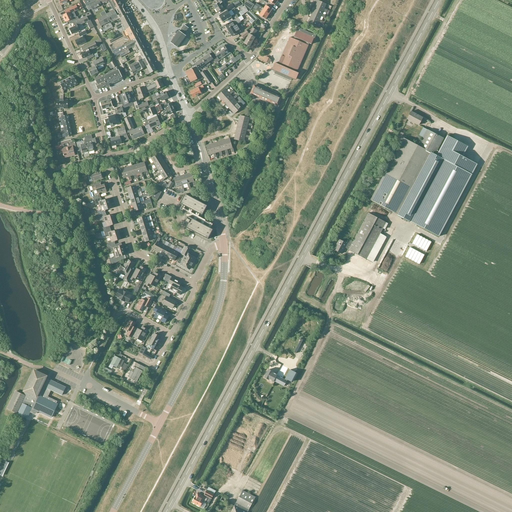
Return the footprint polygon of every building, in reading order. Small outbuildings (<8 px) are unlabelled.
[(112,2),(116,9),(122,6),(119,0),(98,0),(90,4),(92,10),(102,5),(101,4),(108,2),(109,1),(110,3),(112,2)] [(224,9),(221,4),(226,1),(225,0),(215,0),(218,4),(214,6),(218,13),(224,9)] [(249,1),(246,6),(251,10),(254,5),(249,1)] [(324,10),(323,11),(327,12),(328,10),(324,9),(326,4),(318,1),(316,6),(324,10)] [(232,17),(228,12),(235,8),(234,7),(232,4),(225,8),(227,11),(219,16),(223,22),(232,17)] [(272,6),(268,4),(266,6),(266,5),(264,9),(262,8),(261,9),(269,14),(272,9),(270,8),(272,6)] [(64,16),(62,16),(65,22),(66,21),(67,22),(68,21),(73,19),(71,13),(79,10),(76,5),(68,9),(65,10),(66,14),(64,15),(64,16)] [(111,23),(120,19),(127,15),(122,6),(116,9),(97,19),(101,26),(110,22),(111,23)] [(261,9),(262,8),(259,6),(256,11),(260,14),(259,15),(265,20),(269,14),(261,9)] [(313,12),(321,16),(321,17),(324,18),(325,16),(322,15),(323,11),(324,10),(316,6),(313,12)] [(250,11),(247,14),(251,18),(249,21),(252,24),(257,18),(250,11)] [(311,17),(319,21),(319,22),(322,24),(322,23),(323,22),(319,20),(321,17),(321,16),(313,12),(311,17)] [(119,34),(124,31),(133,26),(127,15),(120,19),(122,22),(120,23),(115,25),(119,34)] [(73,19),(68,21),(70,24),(74,22),(75,26),(70,29),(72,34),(80,31),(78,26),(87,22),(89,21),(87,16),(79,19),(78,17),(73,19)] [(317,26),(319,22),(319,21),(311,17),(308,23),(316,27),(319,29),(320,27),(317,26)] [(238,18),(225,26),(232,37),(237,34),(237,33),(240,31),(241,30),(238,25),(241,23),(238,18)] [(111,23),(102,28),(104,32),(113,27),(111,23)] [(184,25),(182,29),(180,32),(179,31),(171,43),(178,48),(186,36),(184,35),(189,28),(184,25)] [(124,31),(119,34),(106,40),(109,46),(113,44),(116,49),(139,37),(133,26),(124,31)] [(250,47),(255,37),(253,36),(255,33),(256,33),(257,30),(253,28),(244,44),(245,44),(244,45),(244,46),(247,48),(248,48),(249,47),(250,47)] [(308,45),(309,43),(312,44),(316,36),(298,28),(294,37),(295,37),(294,39),(290,37),(279,62),(280,63),(279,65),(275,63),(272,69),(275,71),(275,73),(291,80),(292,78),(296,80),(299,73),(296,72),(297,70),(309,46),(308,45)] [(86,42),(83,36),(87,34),(86,31),(79,34),(81,38),(75,41),(78,46),(86,42)] [(139,37),(116,49),(112,51),(116,57),(120,55),(121,57),(130,52),(129,49),(133,47),(135,50),(136,49),(137,49),(139,52),(145,49),(139,37)] [(100,39),(91,44),(81,48),(83,52),(81,53),(83,59),(87,57),(88,60),(94,57),(93,54),(91,55),(90,51),(98,47),(97,44),(102,42),(100,39)] [(215,56),(218,60),(219,61),(230,53),(224,46),(220,48),(219,47),(213,52),(214,53),(213,53),(214,54),(215,56)] [(149,56),(145,49),(139,52),(143,59),(149,56)] [(202,59),(206,64),(207,67),(210,65),(210,64),(209,62),(213,59),(215,62),(218,60),(215,56),(214,54),(211,56),(209,54),(202,59)] [(129,66),(134,74),(146,68),(145,67),(147,67),(150,74),(156,70),(149,56),(143,59),(129,66)] [(95,66),(88,70),(91,76),(98,72),(97,69),(98,69),(98,70),(103,67),(102,65),(105,64),(102,58),(93,62),(94,65),(95,66)] [(198,70),(206,64),(202,59),(194,64),(198,70)] [(97,83),(96,84),(98,89),(106,85),(107,87),(117,81),(123,78),(118,68),(95,79),(97,83)] [(186,71),(188,75),(192,82),(198,79),(192,68),(186,71)] [(204,71),(201,73),(203,76),(208,84),(211,82),(206,74),(204,71)] [(161,79),(154,82),(146,86),(149,93),(157,89),(164,86),(161,79)] [(201,93),(200,90),(204,88),(203,85),(190,92),(193,97),(201,93)] [(278,105),(282,97),(254,85),(251,93),(278,105)] [(218,96),(222,101),(230,94),(229,93),(226,90),(230,87),(229,86),(225,89),(226,89),(218,96)] [(144,87),(137,89),(140,99),(147,97),(144,87)] [(229,93),(230,94),(222,101),(226,105),(234,98),(233,98),(230,94),(234,91),(232,90),(229,93)] [(119,96),(121,101),(124,100),(125,105),(132,102),(129,92),(122,95),(119,96)] [(156,94),(151,96),(153,101),(160,98),(162,101),(169,98),(166,92),(157,96),(156,94)] [(63,95),(61,95),(61,100),(57,100),(57,109),(68,109),(68,100),(64,100),(64,98),(63,98),(63,95)] [(236,95),(233,98),(234,98),(226,105),(230,110),(238,103),(237,102),(235,99),(238,96),(236,95)] [(240,103),(242,101),(241,99),(239,101),(237,102),(238,103),(230,110),(235,114),(242,107),(239,104),(240,103)] [(111,100),(100,102),(102,109),(113,107),(111,102),(113,102),(113,100),(111,100)] [(140,101),(136,102),(139,109),(141,109),(142,110),(144,110),(145,109),(145,108),(148,106),(147,102),(143,104),(143,103),(140,103),(140,101)] [(166,102),(155,107),(158,113),(163,111),(162,111),(164,110),(167,115),(175,112),(172,103),(167,105),(166,102)] [(125,112),(123,106),(114,109),(116,115),(125,112)] [(156,114),(153,108),(152,106),(146,109),(145,109),(144,110),(144,111),(147,110),(148,113),(150,117),(152,116),(153,119),(148,121),(147,118),(142,120),(145,126),(149,125),(151,128),(160,124),(157,117),(156,114)] [(64,116),(63,112),(61,113),(58,113),(58,116),(61,115),(62,118),(59,118),(60,121),(62,120),(63,122),(69,120),(68,115),(64,116)] [(411,112),(407,119),(419,125),(423,118),(411,112)] [(109,119),(105,120),(107,127),(107,128),(111,128),(111,126),(117,124),(120,124),(118,119),(117,115),(115,116),(115,115),(110,116),(110,119),(109,119)] [(254,120),(254,118),(250,117),(249,118),(240,116),(239,122),(248,124),(248,123),(249,119),(254,120)] [(133,128),(133,127),(129,117),(125,119),(129,129),(126,130),(126,134),(129,132),(132,139),(144,134),(141,127),(134,130),(133,128)] [(253,124),(248,123),(248,124),(239,122),(237,128),(247,130),(247,129),(248,125),(252,126),(253,124)] [(126,134),(126,130),(125,127),(117,129),(119,135),(126,134)] [(247,130),(237,128),(236,134),(245,136),(245,135),(246,131),(251,132),(251,130),(247,129),(247,130)] [(385,174),(371,201),(398,215),(397,216),(398,215),(409,221),(409,222),(409,221),(439,237),(470,178),(471,178),(470,178),(478,164),(463,157),(464,144),(447,136),(437,154),(436,153),(444,139),(427,130),(419,146),(404,138),(384,174),(385,174)] [(245,135),(245,136),(236,134),(234,140),(244,142),(245,137),(249,138),(250,136),(245,135)] [(119,137),(110,139),(112,146),(124,143),(123,140),(122,141),(120,136),(119,137)] [(95,138),(86,140),(89,152),(94,151),(93,145),(97,144),(95,138)] [(227,150),(228,150),(232,149),(233,153),(234,152),(233,148),(232,148),(230,139),(224,141),(227,150)] [(83,153),(89,152),(86,140),(77,143),(78,148),(81,148),(83,153)] [(62,148),(60,149),(61,153),(63,152),(64,154),(63,155),(64,156),(64,158),(69,157),(68,155),(74,154),(74,155),(75,155),(73,149),(76,148),(76,149),(77,149),(75,141),(69,143),(70,146),(63,148),(62,148)] [(229,154),(228,150),(227,150),(224,141),(218,142),(221,152),(222,152),(226,150),(227,154),(229,154)] [(218,142),(212,144),(215,154),(215,153),(219,152),(221,156),(223,156),(222,152),(221,152),(218,142)] [(215,153),(215,154),(212,144),(206,146),(209,155),(214,154),(215,158),(217,157),(215,153)] [(152,167),(155,165),(154,164),(162,159),(159,154),(151,159),(154,163),(150,165),(152,167)] [(158,170),(157,169),(165,164),(162,159),(154,164),(155,165),(157,168),(154,170),(154,171),(155,172),(158,170)] [(145,162),(139,164),(141,173),(142,173),(146,172),(147,175),(149,175),(148,171),(147,171),(145,162)] [(142,173),(141,173),(139,164),(133,166),(135,175),(136,175),(140,173),(141,177),(143,176),(142,173)] [(169,169),(165,164),(157,169),(158,170),(160,173),(157,175),(158,177),(161,175),(161,174),(169,169)] [(137,178),(136,175),(135,175),(133,166),(127,168),(130,177),(130,176),(134,175),(135,179),(137,178)] [(128,177),(129,181),(132,180),(130,176),(130,177),(127,168),(121,170),(124,178),(128,177)] [(161,182),(165,180),(164,179),(172,175),(169,169),(161,174),(161,175),(163,178),(160,180),(161,182)] [(90,172),(87,176),(89,182),(92,181),(102,178),(100,171),(96,173),(95,170),(90,172)] [(192,173),(186,175),(188,183),(189,183),(193,182),(194,186),(196,185),(195,181),(194,181),(192,173)] [(186,175),(180,176),(183,185),(184,188),(188,187),(190,187),(189,183),(188,183),(186,175)] [(180,176),(174,178),(177,187),(181,186),(182,189),(184,188),(183,185),(180,176)] [(97,194),(106,191),(106,190),(107,190),(107,189),(107,187),(106,187),(105,187),(104,185),(101,186),(101,183),(92,186),(93,191),(96,190),(97,194)] [(127,188),(128,194),(137,192),(137,191),(136,187),(139,186),(139,184),(135,185),(135,186),(127,188)] [(137,192),(128,194),(130,200),(139,197),(138,193),(141,192),(141,190),(137,191),(137,192)] [(180,204),(202,215),(207,206),(185,194),(180,204)] [(130,200),(132,206),(141,203),(141,202),(139,199),(143,198),(143,196),(142,195),(139,197),(130,200)] [(96,205),(100,204),(100,207),(110,204),(109,199),(102,201),(101,198),(94,200),(96,205)] [(141,202),(141,203),(132,206),(134,212),(143,209),(141,205),(145,203),(144,202),(144,201),(141,202)] [(112,209),(110,204),(100,207),(101,209),(98,212),(99,214),(99,216),(106,214),(105,211),(112,209)] [(342,254),(345,248),(349,250),(373,263),(387,237),(380,234),(383,228),(385,229),(388,224),(369,213),(353,242),(349,239),(347,244),(339,240),(334,250),(342,254)] [(104,219),(105,222),(115,219),(113,214),(107,216),(106,214),(99,216),(96,217),(96,216),(96,219),(100,218),(100,221),(104,219)] [(146,216),(138,219),(139,225),(148,222),(148,221),(147,218),(151,216),(150,214),(146,216)] [(213,230),(188,217),(185,222),(188,223),(186,228),(208,239),(213,230)] [(103,228),(104,231),(110,229),(110,226),(116,224),(115,219),(105,222),(107,227),(103,228)] [(139,225),(141,231),(150,228),(150,227),(149,223),(153,222),(152,221),(152,220),(148,221),(148,222),(139,225)] [(141,231),(143,236),(152,234),(151,233),(150,229),(154,228),(154,226),(150,227),(150,228),(141,231)] [(111,232),(110,229),(104,231),(105,236),(109,235),(110,238),(120,235),(118,230),(111,232)] [(159,233),(158,231),(151,233),(152,234),(143,236),(145,242),(154,240),(152,235),(159,233)] [(107,244),(108,247),(115,244),(114,242),(121,240),(120,235),(110,238),(111,241),(108,241),(109,243),(107,244)] [(157,242),(153,250),(158,253),(163,244),(162,244),(159,242),(161,239),(159,237),(157,242)] [(158,253),(164,255),(168,247),(167,247),(164,245),(166,241),(164,240),(162,244),(163,244),(158,253)] [(164,255),(169,258),(174,250),(173,250),(169,248),(171,244),(169,243),(167,247),(168,247),(164,255)] [(114,250),(115,253),(124,250),(123,245),(116,247),(115,244),(108,247),(109,250),(110,249),(111,251),(114,250)] [(175,246),(173,250),(174,250),(169,258),(175,261),(176,259),(179,253),(175,251),(177,247),(175,246)] [(194,263),(193,263),(195,258),(188,255),(191,250),(186,247),(182,254),(186,256),(181,265),(190,269),(191,266),(192,267),(194,263)] [(126,255),(124,250),(115,253),(115,256),(112,258),(109,259),(111,264),(120,261),(119,257),(126,255)] [(124,276),(122,279),(128,283),(133,273),(135,270),(132,269),(135,263),(128,260),(126,263),(125,263),(123,266),(120,264),(117,270),(125,274),(125,276),(124,276)] [(139,270),(136,268),(130,279),(134,281),(136,278),(140,280),(146,270),(141,267),(139,270)] [(153,276),(150,275),(145,284),(150,287),(151,285),(156,287),(161,277),(155,273),(153,276)] [(166,275),(165,278),(170,281),(169,283),(173,285),(170,289),(180,295),(183,288),(177,284),(178,281),(166,275)] [(125,302),(125,301),(128,303),(132,296),(129,294),(123,291),(119,289),(116,296),(119,298),(118,299),(125,302)] [(166,297),(163,304),(172,309),(176,302),(169,298),(170,295),(163,291),(161,294),(166,297)] [(138,304),(139,305),(137,308),(143,312),(146,306),(149,308),(153,300),(148,298),(146,301),(142,299),(140,302),(139,301),(138,304)] [(165,314),(166,311),(156,306),(154,311),(157,313),(155,316),(161,320),(161,321),(165,323),(168,316),(165,314)] [(137,328),(134,327),(136,324),(130,321),(126,329),(129,331),(127,335),(132,338),(137,328)] [(136,331),(134,336),(138,338),(137,341),(141,343),(142,340),(143,341),(148,330),(142,327),(141,330),(138,328),(136,331)] [(153,346),(152,348),(157,350),(160,343),(157,342),(160,337),(154,334),(152,337),(151,337),(150,337),(149,339),(150,340),(151,340),(149,343),(153,346)] [(115,356),(110,364),(117,368),(119,364),(121,366),(123,361),(121,359),(115,356)] [(136,363),(134,365),(144,371),(146,368),(141,365),(136,363)] [(282,365),(277,374),(273,372),(269,369),(264,377),(269,380),(273,382),(274,381),(284,386),(287,381),(285,380),(283,378),(288,368),(282,365)] [(130,378),(137,382),(143,371),(136,367),(133,372),(131,371),(128,377),(130,378)] [(51,390),(58,393),(62,395),(66,387),(51,380),(51,381),(46,378),(47,376),(34,370),(24,391),(25,391),(23,394),(16,391),(8,409),(17,413),(18,413),(27,418),(30,411),(34,413),(36,413),(37,410),(51,417),(58,404),(56,404),(57,401),(48,397),(51,390)] [(290,370),(285,380),(287,381),(287,380),(291,382),(296,373),(290,370)] [(205,504),(207,499),(211,501),(212,499),(214,494),(216,491),(209,487),(207,490),(204,495),(205,495),(204,497),(197,493),(196,496),(192,502),(200,507),(202,502),(205,504)] [(256,497),(242,490),(234,505),(230,511),(247,511),(248,511),(256,497)]
